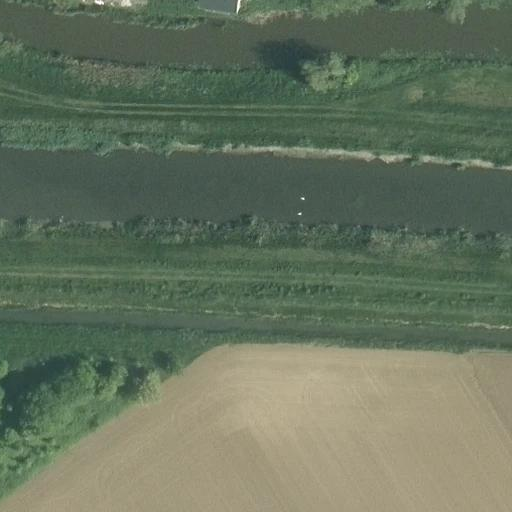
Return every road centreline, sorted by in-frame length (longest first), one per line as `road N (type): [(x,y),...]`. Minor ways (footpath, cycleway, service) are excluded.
road 1 (track): [(0,261),(511,284)]
road 2 (track): [(511,103),(0,85)]
